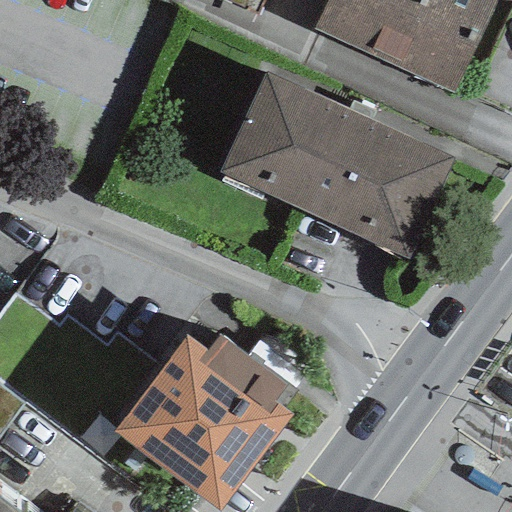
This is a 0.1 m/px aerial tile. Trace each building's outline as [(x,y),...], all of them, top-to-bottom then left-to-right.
[(265,0),(222,0),(258,17),(265,0)] [(493,0),(325,0),(312,28),(451,93),(493,0)] [(453,156),(265,70),(218,171),(406,257),(453,156)] [(205,347),(184,332),(113,428),(221,507),(291,413),(273,400),(287,382),(217,330),(205,347)] [(0,511),(8,511),(15,503),(0,490),(0,511)]
